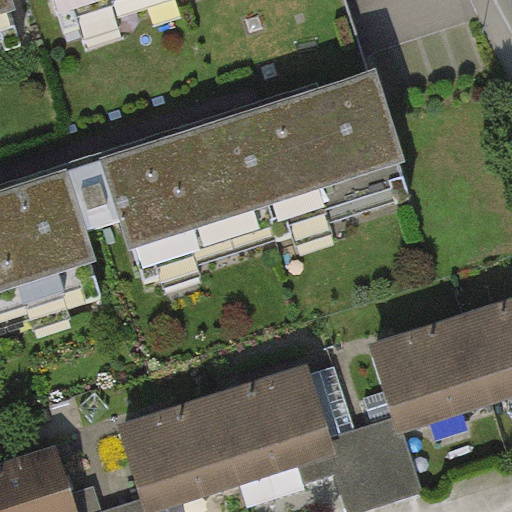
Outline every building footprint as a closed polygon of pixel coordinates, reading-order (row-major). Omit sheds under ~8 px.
[(0,0),(0,41),(32,31),(21,0),(56,0),(63,21),(130,0),(0,0)] [(391,77),(0,201),(0,316),(113,281),(99,236),(130,226),(144,271),(424,182),(391,77)] [(511,311),(469,325),(493,402),(511,395),(511,311)] [(399,420),(365,431),(388,503),(425,491),(406,429),(493,402),(469,325),(378,354),(399,420)] [(359,511),(388,503),(365,431),(331,442),(310,376),(217,406),(241,482),(331,453),(350,511),(359,511)] [(147,501),(113,511),(154,511),(154,510),(241,482),(217,406),(126,435),(147,501)] [(113,511),(112,511),(75,511),(58,457),(0,475),(0,511),(113,511)]
